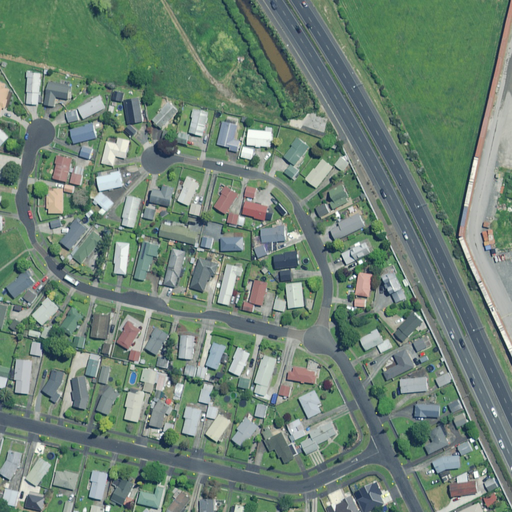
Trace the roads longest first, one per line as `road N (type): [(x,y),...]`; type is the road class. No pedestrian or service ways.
road 1 (trunk): [(511,459),(403,221),(276,0)]
road 2 (trunk): [(297,0),(372,122),(511,414)]
road 3 (residential): [(318,339),(75,284),(30,232),(22,176),(36,130)]
road 4 (residential): [(0,417),(291,486),(386,448)]
road 5 (residential): [(318,339),(324,268),(282,187),(262,175),(153,159)]
road 6 (residential): [(386,448),(346,367),(318,339)]
